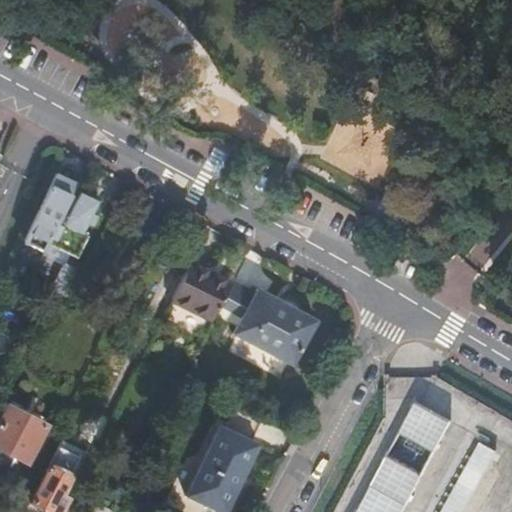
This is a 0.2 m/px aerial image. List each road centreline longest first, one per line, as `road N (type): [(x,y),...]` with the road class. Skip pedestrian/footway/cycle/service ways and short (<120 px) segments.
road 1 (residential): [(404,297),(0,79)]
road 2 (residential): [(282,511),(404,297)]
road 3 (residential): [(511,362),(404,297)]
